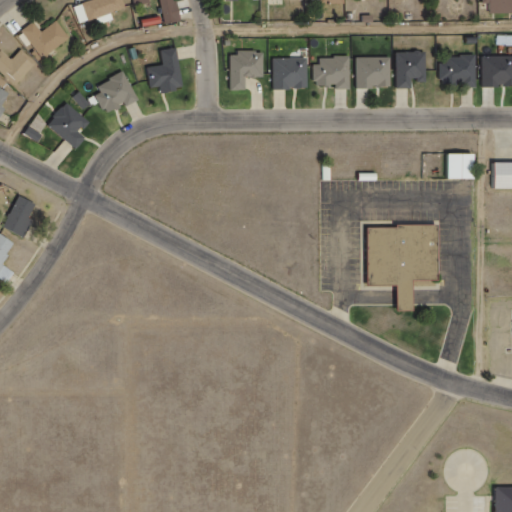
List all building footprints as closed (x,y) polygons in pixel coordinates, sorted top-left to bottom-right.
[(106,0),(86,7),(93,27),(131,13),(125,0),(106,0)] [(137,0),(140,8),(155,4),(154,2),(161,0),(169,28),(186,23),(180,0),(137,0)] [(511,0),(480,0),(480,2),(486,2),(486,13),(511,12),(511,0)] [(26,34),(46,63),(75,42),(62,24),(45,36),(38,25),(26,34)] [(164,51),(166,69),(152,71),(155,90),(164,89),(165,96),(177,94),(176,91),(186,89),(180,49),(164,51)] [(0,57),(0,73),(20,91),(41,67),(26,53),(16,64),(4,53),(0,57)] [(242,54),(242,58),(234,58),(234,94),(249,94),(249,80),(268,80),(268,57),(260,57),(260,54),(242,54)] [(400,57),(400,91),(414,91),(414,82),(420,82),(420,86),(429,86),(429,57),(400,57)] [(477,58),(463,58),(463,61),(450,61),(450,67),(443,67),(443,82),(448,82),(448,90),(478,90),(477,58)] [(337,59),(337,62),(324,62),(324,87),(341,87),(341,92),(354,92),(354,59),(337,59)] [(511,59),(486,60),(486,90),(511,90),(511,59)] [(277,61),(278,93),(310,93),(310,61),(277,61)] [(360,61),(360,91),(395,91),(395,61),(360,61)] [(126,74),(113,82),(114,84),(102,91),(109,102),(102,106),(109,117),(125,108),(123,105),(127,102),(131,109),(143,102),(126,74)] [(0,90),(0,116),(4,119),(7,114),(3,111),(11,96),(0,90)] [(70,104),(49,129),(80,155),(91,142),(79,131),(84,126),(89,130),(93,125),(70,104)] [(449,157),(449,183),(477,182),(476,157),(449,157)] [(511,165),(495,166),(495,192),(511,192),(511,165)] [(22,199),(6,231),(28,242),(37,223),(32,221),(39,208),(22,199)] [(398,228),(398,230),(368,231),(369,287),(400,287),(400,314),(414,314),(414,284),(441,284),(440,227),(398,228)] [(4,237),(0,242),(0,275),(2,277),(14,259),(11,257),(18,247),(4,237)] [(511,511),(511,491),(498,492),(498,511),(511,511)]
